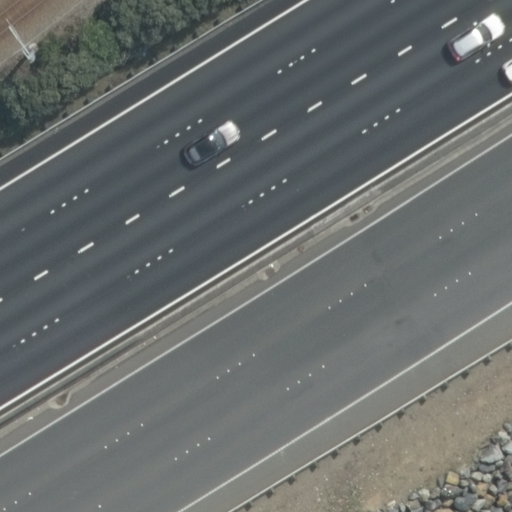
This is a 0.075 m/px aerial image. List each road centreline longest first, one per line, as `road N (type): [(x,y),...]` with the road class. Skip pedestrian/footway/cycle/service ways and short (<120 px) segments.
road 1 (motorway): [(511,186),(4,511)]
road 2 (motorway): [(0,353),(511,36)]
